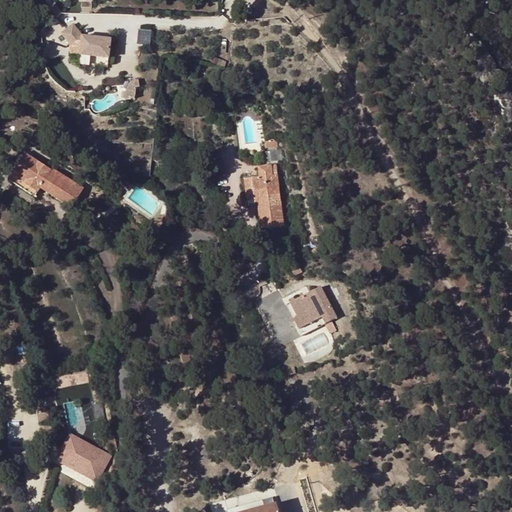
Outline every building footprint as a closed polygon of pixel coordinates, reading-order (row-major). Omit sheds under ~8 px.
[(92,39),(92,37),(82,36),(73,24),(61,33),(70,45),(76,41),(81,41),(80,54),(109,57),(111,39),(102,38),(100,40),(92,39)] [(140,43),(152,43),(153,30),(141,29),(140,43)] [(140,86),(139,78),(134,79),(130,82),(127,89),(126,99),(135,98),(136,86),(140,86)] [(25,152),(24,155),(21,159),(8,179),(35,196),(39,188),(71,207),(83,188),(51,168),(51,169),(50,171),(38,164),(39,161),(25,152)] [(50,171),(51,169),(39,161),(38,164),(50,171)] [(252,177),(252,179),(255,202),(255,203),(257,203),(261,229),(284,226),(280,198),(276,198),(275,191),(279,191),(277,176),(273,176),(272,165),(258,167),(260,177),(252,177)] [(255,202),(252,179),(244,180),(247,203),(255,202)] [(335,323),(340,320),(326,288),(314,294),(316,297),(310,300),(309,296),(295,303),(301,317),(297,319),(302,330),(325,319),(328,326),(335,323)] [(301,317),(295,303),(290,304),(297,319),(301,317)] [(325,319),(302,330),(305,336),(328,326),(325,319)] [(335,323),(328,326),(333,335),(339,332),(335,323)] [(40,422),(50,420),(48,410),(39,412),(40,422)] [(61,462),(66,464),(75,447),(70,444),(61,462)] [(75,447),(66,464),(66,465),(76,470),(84,475),(85,474),(86,471),(96,477),(101,468),(107,471),(113,461),(90,449),(87,453),(75,447)] [(74,474),(76,470),(66,465),(64,468),(74,474)] [(86,471),(85,474),(94,479),(96,477),(86,471)] [(276,511),(272,497),(228,511),(276,511)]
